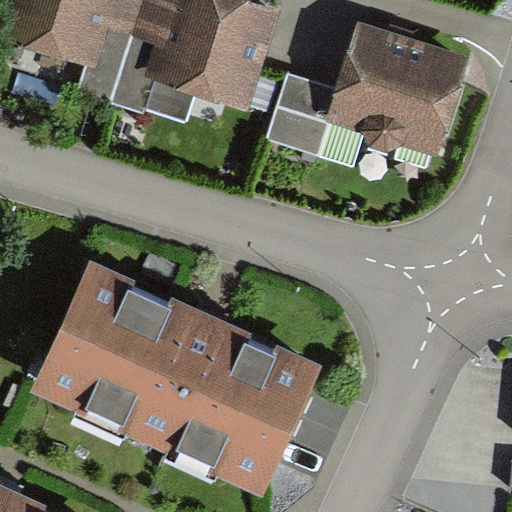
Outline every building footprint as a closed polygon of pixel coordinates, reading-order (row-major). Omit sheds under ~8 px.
[(6,0),(0,20),(0,37),(86,64),(79,88),(113,98),(143,0),(6,0)] [(143,0),(113,98),(111,103),(144,113),(147,110),(184,122),(195,90),(248,107),(280,11),(246,0),(143,0)] [(419,40),(356,20),(335,87),(289,72),(269,138),(321,154),(331,122),(364,132),(369,144),(387,151),(399,144),(441,156),(472,56),(419,40)] [(31,396),(262,498),(321,365),(214,318),(91,263),(31,396)] [(0,511),(56,511),(5,489),(0,486),(0,511)]
